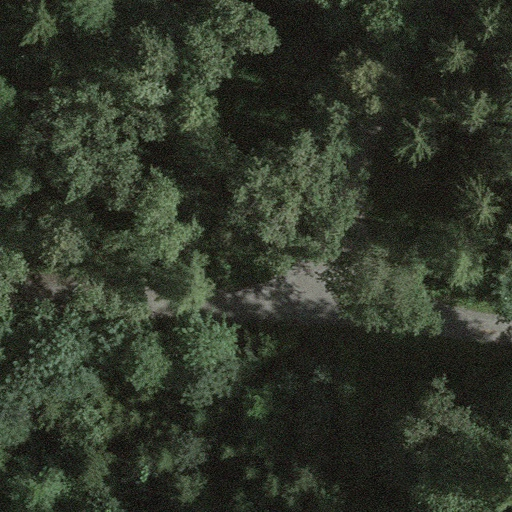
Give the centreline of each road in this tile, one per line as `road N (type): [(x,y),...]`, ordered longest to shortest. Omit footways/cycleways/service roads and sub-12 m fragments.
road 1 (track): [(0,287),(511,319)]
road 2 (track): [(481,0),(295,306)]
